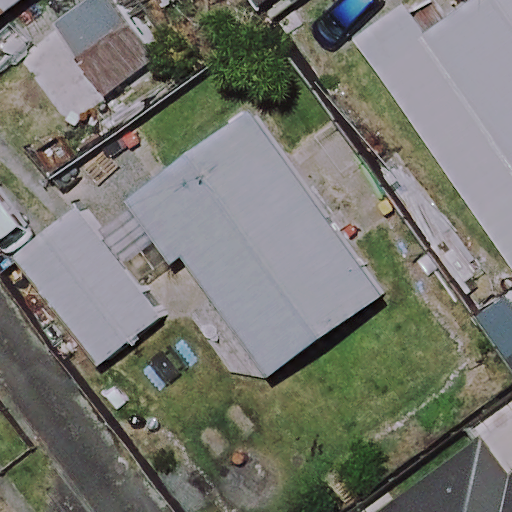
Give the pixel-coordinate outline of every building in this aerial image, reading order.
[(0,0),(0,19),(26,0),(0,0)] [(156,66),(106,0),(98,0),(14,64),(67,134),(156,66)] [(511,0),(484,0),(433,37),(511,149),(511,0)] [(181,265),(191,258),(277,376),(387,295),(255,115),(145,195),(158,212),(148,219),(181,265)] [(166,318),(82,213),(25,259),(108,364),(166,318)]
